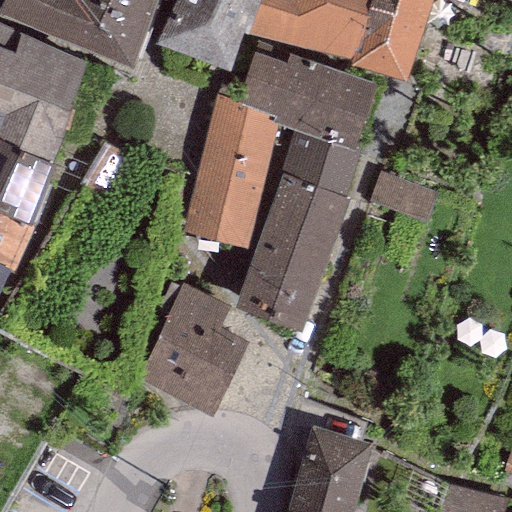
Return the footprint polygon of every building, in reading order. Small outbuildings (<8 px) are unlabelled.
[(166,0),(3,0),(0,7),(0,11),(128,68),(157,0),(166,0),(167,0),(166,0)] [(258,0),(174,0),(155,42),(229,70),(243,30),(247,31),(258,0)] [(258,0),(247,31),(348,58),(366,0),(258,0)] [(366,0),(348,58),(347,63),(406,79),(431,0),(366,0)] [(0,24),(0,139),(51,164),(85,60),(0,24)] [(376,84),(287,54),(284,63),(254,53),(237,102),(279,116),(356,142),(376,84)] [(279,116),(237,102),(215,94),(183,231),(247,248),(274,134),(277,124),(279,116)] [(279,116),(277,124),(295,130),(279,172),(282,174),(344,196),(361,144),(356,142),(279,116)] [(0,211),(28,225),(54,165),(51,164),(0,139),(0,211)] [(348,197),(344,196),(282,174),(234,306),(300,331),(348,197)] [(389,177),(381,205),(436,221),(444,194),(389,177)] [(0,211),(0,287),(8,270),(13,271),(32,227),(28,225),(0,211)] [(229,305),(179,283),(136,380),(213,414),(246,339),(220,328),(229,305)] [(350,511),(370,443),(309,425),(284,511),(350,511)] [(444,481),(434,511),(488,511),(493,496),(444,481)]
